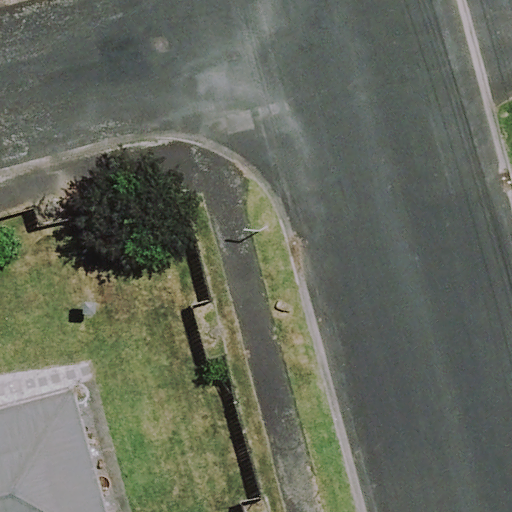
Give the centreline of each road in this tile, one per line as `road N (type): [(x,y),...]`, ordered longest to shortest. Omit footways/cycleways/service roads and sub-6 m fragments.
road 1 (residential): [(474,511),(337,7)]
road 2 (residential): [(337,7),(0,94)]
